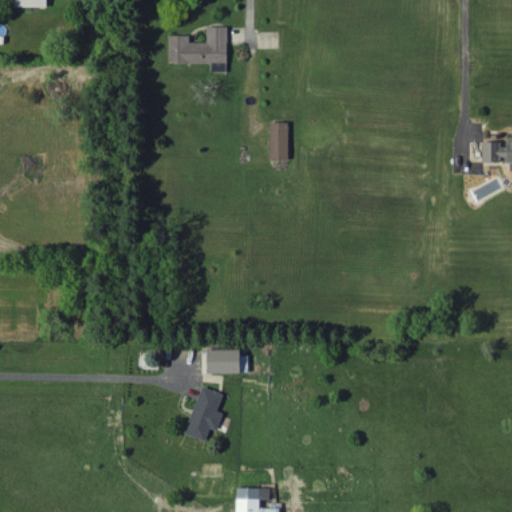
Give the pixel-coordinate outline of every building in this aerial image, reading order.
[(168,35),(168,62),(210,62),(210,71),(227,71),(226,25),(206,26),(206,41),(189,42),(189,34),(168,35)] [(288,121),(270,121),(269,159),(287,160),(288,121)] [(482,160),(508,160),(508,170),(511,170),(511,136),(507,136),(507,142),(482,142),(482,160)] [(239,348),(206,349),(207,373),(248,372),(248,355),(240,355),(239,348)] [(184,432),(205,440),(210,427),(216,429),(223,412),(217,410),(223,393),(202,385),(184,432)] [(235,511),(278,511),(278,507),(259,507),(259,499),(269,499),(270,487),(236,486),(235,511)]
